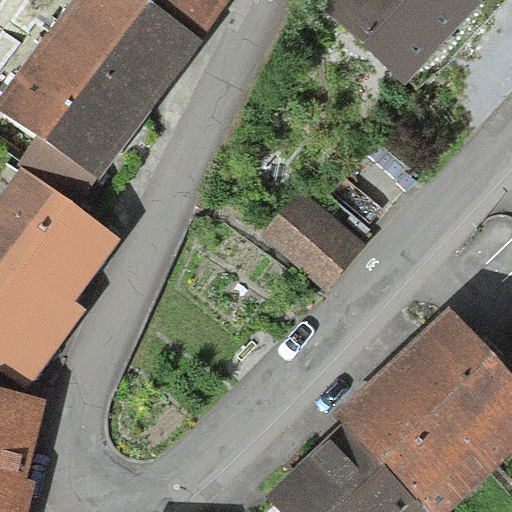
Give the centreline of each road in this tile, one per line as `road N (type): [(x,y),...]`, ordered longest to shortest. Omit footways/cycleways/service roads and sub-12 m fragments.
road 1 (unclassified): [(110,511),(293,343),(511,118)]
road 2 (residential): [(79,511),(65,474),(82,374),(231,78),(256,0)]
